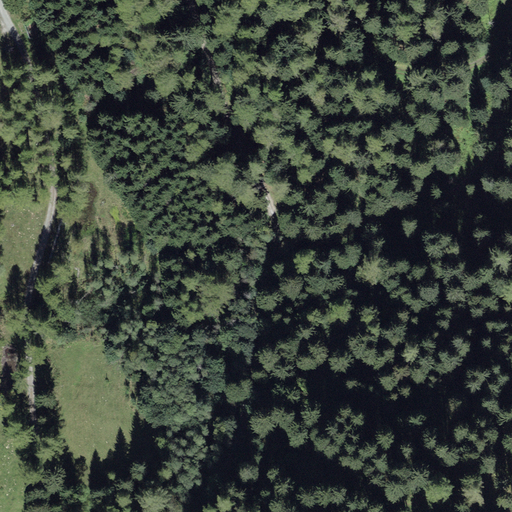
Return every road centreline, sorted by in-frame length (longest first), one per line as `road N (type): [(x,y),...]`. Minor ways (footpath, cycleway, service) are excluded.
road 1 (track): [(188,0),(276,241),(242,432),(194,511)]
road 2 (track): [(0,4),(53,128),(54,203),(31,299),(46,511)]
road 3 (track): [(505,0),(502,33),(488,56),(417,73),(385,65),(333,10),(309,0)]
